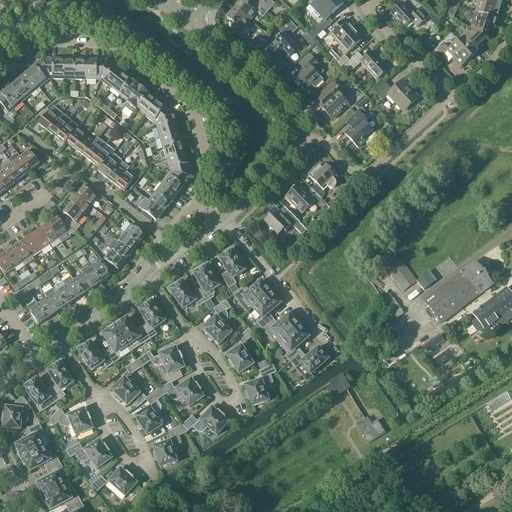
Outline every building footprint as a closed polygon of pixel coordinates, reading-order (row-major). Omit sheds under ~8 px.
[(242,0),(234,9),(250,22),(257,12),(263,17),(267,13),(256,4),(252,8),(242,0)] [(258,0),(256,4),(267,13),(275,4),(270,0),(258,0)] [(339,0),(314,0),(309,4),(316,11),(313,13),(318,18),(320,16),(325,21),(343,4),(339,0)] [(479,0),(475,14),(496,20),(502,0),(479,0)] [(402,3),(391,13),(404,28),(411,21),(417,28),(430,16),(422,7),(413,15),(402,3)] [(250,22),(234,9),(227,19),(249,36),(253,31),(247,26),(250,22)] [(470,24),(470,29),(486,39),(490,28),(494,28),(496,20),(475,14),(473,13),(470,24)] [(439,21),(433,16),(429,20),(434,25),(439,21)] [(275,46),(267,53),(275,62),(283,55),(287,59),(299,48),(289,37),(298,29),(289,20),(278,30),(283,35),(274,44),(275,46)] [(329,35),(338,44),(354,29),(350,25),(348,27),(343,22),(329,35)] [(307,34),(313,40),(324,31),(318,25),(307,34)] [(354,29),(338,44),(347,54),(361,41),(356,36),(358,34),(354,29)] [(470,29),(459,40),(474,56),(480,50),(478,47),(486,39),(470,29)] [(263,32),(254,43),(261,48),(270,37),(263,32)] [(474,56),(459,40),(449,49),(445,45),(438,51),(449,63),(454,59),(462,67),(474,56)] [(322,51),(318,46),(313,50),(318,55),(322,51)] [(358,54),(345,66),(351,72),(361,63),(377,80),(388,69),(372,52),(364,60),(358,54)] [(318,64),(309,55),(299,64),(304,70),(294,79),(296,81),(292,85),(297,90),(301,86),(304,90),(310,85),(313,88),(322,79),(319,76),(323,72),(317,65),(318,64)] [(349,61),(344,55),(335,64),(340,69),(349,61)] [(50,79),(42,58),(30,69),(31,70),(26,75),(38,89),(50,79)] [(58,59),(42,58),(50,79),(63,79),(64,61),(58,61),(58,59)] [(100,80),(107,60),(92,59),(92,61),(86,61),(85,80),(100,80)] [(100,80),(111,89),(123,74),(118,71),(119,69),(107,60),(100,80)] [(74,80),(75,61),(64,61),(64,79),(74,80)] [(85,80),(86,61),(75,61),(74,80),(85,80)] [(345,77),(341,73),(335,78),(339,82),(345,77)] [(111,89),(109,91),(118,98),(120,96),(131,81),(123,74),(111,89)] [(38,89),(26,75),(18,81),(30,95),(36,91),(39,95),(41,93),(38,89)] [(30,96),(18,81),(10,88),(22,102),(30,96)] [(120,96),(128,102),(140,88),(131,81),(120,96)] [(385,83),(374,93),(382,101),(388,95),(404,112),(418,98),(402,81),(392,91),(385,83)] [(333,84),(317,99),(322,105),(320,107),(332,120),(348,105),(347,104),(349,102),(338,91),(338,90),(333,84)] [(22,102),(10,88),(5,92),(4,91),(0,94),(0,103),(9,114),(22,102)] [(132,114),(136,109),(148,94),(140,88),(128,102),(124,108),(132,114)] [(136,109),(145,116),(156,101),(148,94),(136,109)] [(145,116),(156,125),(174,113),(161,107),(162,105),(156,101),(145,116)] [(97,107),(105,114),(108,110),(100,103),(97,107)] [(362,108),(351,118),(356,123),(345,134),(358,149),(374,134),(364,123),(370,117),(362,108)] [(117,116),(108,110),(105,114),(114,120),(117,116)] [(39,125),(47,131),(58,118),(50,111),(39,125)] [(62,113),(47,132),(56,138),(71,120),(62,113)] [(157,125),(161,139),(178,133),(177,127),(178,127),(174,113),(156,125),(157,125)] [(79,127),(71,120),(56,138),(65,146),(66,143),(77,129),(79,127)] [(85,136),(77,129),(66,143),(75,150),(85,136)] [(161,139),(164,149),(182,144),(178,133),(161,139)] [(94,143),(85,136),(75,150),(83,156),(94,143)] [(98,138),(94,143),(83,156),(92,163),(106,145),(98,138)] [(164,149),(167,159),(185,154),(182,144),(164,149)] [(115,152),(106,145),(92,163),(100,170),(113,154),(115,152)] [(29,151),(20,158),(31,171),(40,165),(29,151)] [(121,160),(113,154),(100,170),(98,172),(107,179),(117,165),(121,161),(121,160)] [(193,178),(194,178),(188,160),(186,160),(185,154),(167,159),(171,173),(193,178)] [(31,171),(20,158),(18,155),(14,156),(11,158),(9,161),(11,164),(22,178),(31,171)] [(22,178),(11,164),(9,161),(6,162),(2,165),(0,168),(14,185),(22,178)] [(121,161),(117,165),(107,179),(115,186),(126,172),(129,168),(121,161)] [(324,169),(320,165),(308,176),(316,184),(311,189),(321,199),(324,197),(324,195),(323,192),(327,188),(330,189),(332,190),(335,188),(336,186),(336,183),(335,181),(338,178),(326,166),(324,169)] [(0,184),(5,191),(14,185),(0,168),(0,167),(0,184)] [(138,181),(126,172),(115,186),(124,193),(128,188),(131,190),(138,181)] [(171,173),(162,185),(177,196),(180,191),(179,190),(193,178),(171,173)] [(177,196),(162,185),(155,193),(170,204),(177,196)] [(292,204),(302,214),(314,203),(316,205),(321,199),(311,189),(306,194),(297,185),(284,198),(291,204),(292,204)] [(84,188),(77,196),(91,207),(97,199),(84,188)] [(155,193),(148,202),(163,213),(170,204),(155,193)] [(77,196),(70,205),(84,216),(91,207),(77,196)] [(163,213),(148,202),(144,198),(137,206),(156,222),(163,213)] [(64,220),(75,232),(80,227),(77,224),(84,216),(70,205),(63,214),(67,217),(64,220)] [(270,217),(264,222),(270,229),(269,230),(272,234),(274,232),(278,237),(284,231),(286,233),(293,227),(294,228),(299,223),(289,212),(284,217),(275,208),(268,215),(270,217)] [(58,218),(49,225),(58,239),(68,233),(70,236),(75,232),(64,220),(61,223),(58,218)] [(49,225),(40,231),(49,245),(58,239),(49,225)] [(131,225),(124,234),(138,245),(145,236),(131,225)] [(40,231),(31,237),(41,251),(49,245),(40,231)] [(138,245),(124,234),(117,243),(131,253),(138,245)] [(31,237),(22,243),(31,257),(41,251),(31,237)] [(131,253),(117,243),(114,240),(107,249),(111,251),(124,262),(131,253)] [(22,243),(13,249),(23,263),(25,266),(33,261),(31,257),(22,243)] [(233,248),(225,253),(226,255),(219,259),(228,273),(222,276),(229,288),(235,284),(232,279),(245,271),(235,255),(236,253),(233,248)] [(13,249),(4,255),(14,269),(23,263),(13,249)] [(117,270),(124,262),(111,251),(104,260),(117,270)] [(4,255),(0,257),(0,268),(4,275),(14,269),(4,255)] [(95,256),(93,256),(89,258),(89,261),(90,262),(88,264),(101,283),(110,277),(107,272),(110,269),(98,257),(96,258),(95,256)] [(387,270),(404,292),(417,281),(400,259),(387,270)] [(481,270),(475,263),(424,301),(442,324),(492,285),(487,278),(488,277),(482,269),(481,270)] [(219,287),(207,267),(194,274),(202,288),(197,291),(210,313),(214,310),(216,309),(210,300),(213,298),(214,293),(212,291),(219,287)] [(91,269),(82,275),(92,289),(101,283),(91,269)] [(437,281),(430,272),(417,281),(425,290),(437,281)] [(73,281),(83,295),(88,292),(89,294),(93,291),(92,289),(82,275),(73,281)] [(31,276),(22,282),(25,286),(34,280),(31,276)] [(83,295),(73,281),(70,276),(61,282),(63,284),(74,301),(83,295)] [(386,297),(372,279),(369,281),(385,304),(384,304),(388,309),(389,308),(396,319),(404,313),(390,294),(386,297)] [(13,288),(16,292),(25,286),(22,282),(13,288)] [(174,284),(167,289),(170,295),(172,294),(183,310),(195,302),(198,307),(204,303),(197,292),(191,295),(182,282),(176,286),(174,284)] [(243,298),(253,309),(272,292),(268,286),(266,287),(261,282),(249,292),(244,287),(234,296),(238,302),(243,298)] [(54,291),(65,307),(74,301),(63,284),(62,283),(60,283),(58,283),(55,285),(54,287),(54,289),(54,290),(54,291)] [(511,291),(507,286),(490,299),(498,309),(496,310),(505,322),(511,316),(511,313),(509,310),(511,308),(511,291)] [(65,307),(54,291),(52,289),(44,295),(47,299),(56,313),(65,307)] [(257,324),(262,329),(273,320),(268,315),(280,304),(276,299),(277,298),(272,292),(253,309),(262,320),(257,324)] [(47,319),(56,313),(47,299),(38,305),(47,319)] [(145,306),(139,311),(148,324),(142,328),(150,340),(156,335),(153,330),(165,322),(154,305),(155,305),(152,299),(144,304),(145,306)] [(498,309),(490,299),(472,313),(471,314),(475,320),(472,321),(472,325),(476,331),(479,332),(483,330),(484,331),(494,323),(497,328),(505,322),(496,310),(498,309)] [(47,319),(38,305),(35,301),(26,307),(38,325),(47,319)] [(214,341),(219,346),(231,334),(222,324),(227,320),(227,315),(225,312),(230,309),(226,302),(216,309),(214,310),(218,316),(203,330),(208,335),(208,336),(213,342),(214,341)] [(281,342),(301,325),(296,319),(294,321),(290,315),(277,326),(273,320),(262,329),(267,335),(277,346),(281,342)] [(131,352),(150,340),(142,328),(136,332),(127,319),(121,322),(120,321),(113,325),(128,347),(131,352)] [(128,347),(113,325),(107,329),(108,331),(102,335),(111,348),(105,352),(113,364),(120,360),(116,355),(128,347)] [(291,363),(301,354),(297,348),(309,338),(304,332),(306,331),(301,325),(281,342),(290,353),(286,357),(291,363)] [(253,336),(248,330),(238,339),(242,345),(253,336)] [(83,345),(75,351),(79,356),(80,355),(91,371),(103,363),(107,368),(113,364),(105,352),(99,356),(91,343),(84,347),(83,345)] [(241,347),(227,356),(231,362),(229,363),(233,369),(235,369),(238,375),(253,365),(241,347)] [(149,353),(138,361),(142,367),(151,361),(153,364),(158,366),(163,364),(167,374),(164,376),(169,385),(170,384),(182,377),(180,371),(184,369),(181,362),(182,362),(180,355),(178,355),(175,349),(159,356),(160,357),(153,359),(149,353)] [(306,359),(301,354),(291,363),(296,369),(295,369),(307,383),(313,377),(311,375),(325,363),(326,364),(331,360),(325,353),(323,354),(318,349),(306,359)] [(54,368),(47,372),(56,385),(51,389),(59,400),(64,397),(61,392),(73,383),(62,367),(64,366),(60,360),(52,366),(54,368)] [(130,375),(142,367),(138,361),(126,369),(130,375)] [(463,363),(459,366),(462,372),(467,369),(463,363)] [(272,366),(260,372),(263,379),(275,373),(272,366)] [(444,374),(438,377),(442,384),(448,380),(444,374)] [(338,395),(348,389),(341,375),(328,383),(333,392),(336,391),(338,395)] [(139,394),(124,379),(112,391),(117,396),(116,397),(121,403),(122,402),(127,407),(131,403),(136,408),(146,400),(147,399),(140,392),(139,394)] [(45,393),(36,380),(30,384),(29,382),(21,388),(36,408),(39,406),(43,412),(53,404),(54,404),(59,400),(51,389),(45,393)] [(195,386),(191,380),(177,390),(176,389),(174,390),(170,384),(169,385),(158,391),(162,397),(167,394),(172,400),(177,401),(182,398),(189,408),(203,398),(199,392),(200,391),(196,385),(195,386)] [(269,401),(261,381),(245,387),(247,394),(246,394),(248,401),(250,400),(252,407),(269,401)] [(158,400),(162,397),(158,391),(147,399),(146,400),(150,404),(151,406),(158,400)] [(495,400),(486,406),(490,412),(511,400),(506,393),(495,400)] [(30,409),(22,399),(16,403),(17,403),(13,406),(12,409),(6,408),(5,415),(4,414),(3,422),(4,422),(3,429),(7,429),(7,431),(16,433),(16,430),(20,431),(21,424),(24,424),(27,422),(28,415),(26,412),(30,409)] [(149,409),(135,418),(139,424),(138,424),(142,431),(143,430),(147,436),(162,427),(155,416),(160,413),(162,407),(158,400),(151,406),(150,404),(147,406),(149,409)] [(217,413),(212,409),(198,424),(197,423),(192,428),(198,433),(203,433),(208,428),(217,436),(228,423),(223,418),(224,417),(218,413),(217,413)] [(61,412),(50,420),(54,426),(59,422),(61,426),(66,428),(71,425),(76,437),(92,430),(90,423),(91,423),(88,416),(87,417),(84,410),(65,418),(61,412)] [(192,418),(182,427),(186,433),(192,428),(197,423),(192,418)] [(367,418),(356,425),(368,444),(384,434),(377,421),(371,425),(367,418)] [(17,454),(21,460),(44,448),(37,435),(42,432),(39,426),(26,432),(30,438),(16,446),(19,452),(17,454)] [(158,462),(160,469),(177,463),(173,451),(178,449),(181,444),(178,437),(186,433),(182,427),(169,433),(172,439),(169,441),(169,442),(153,448),(155,455),(154,455),(157,462),(158,462)] [(79,445),(67,452),(70,458),(75,455),(80,462),(85,462),(90,459),(97,470),(112,460),(108,454),(109,453),(104,447),(103,447),(99,441),(85,451),(84,450),(82,451),(79,445)] [(44,448),(21,460),(24,467),(26,466),(30,472),(44,465),(47,471),(60,464),(56,458),(50,461),(44,448)] [(60,464),(47,471),(51,477),(36,485),(40,491),(38,492),(41,499),(65,487),(65,486),(61,480),(63,479),(65,474),(60,464)] [(120,470),(109,483),(125,498),(137,484),(131,479),(132,478),(127,474),(126,475),(120,470)] [(106,483),(101,478),(91,487),(96,493),(106,483)] [(65,487),(41,499),(45,506),(47,505),(51,511),(65,504),(68,510),(80,503),(77,496),(76,497),(69,484),(65,486),(65,487)]
